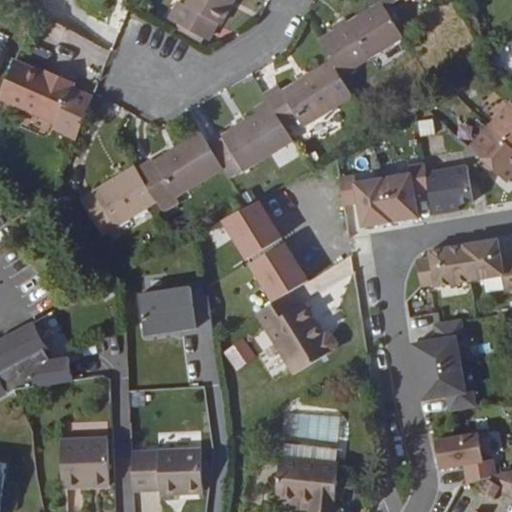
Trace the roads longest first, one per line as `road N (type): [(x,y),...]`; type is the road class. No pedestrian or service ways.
road 1 (residential): [(384,511),(402,471),(367,269),(371,248),(511,220)]
road 2 (residential): [(288,0),(268,38),(188,83),(131,66)]
